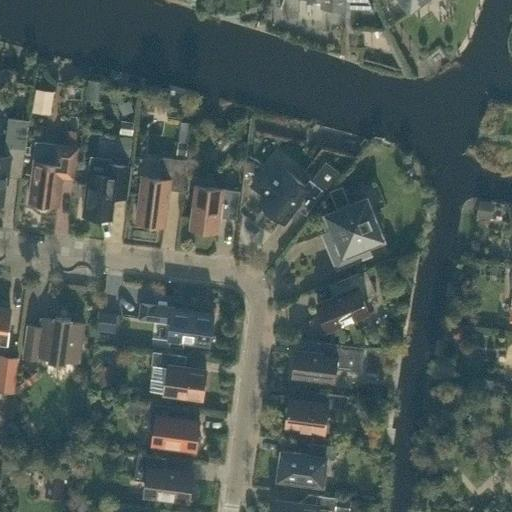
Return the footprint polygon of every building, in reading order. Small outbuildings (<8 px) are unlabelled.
[(35,110),(52,112),(55,91),(39,88),(35,110)] [(0,202),(4,203),(8,175),(9,175),(15,176),(16,176),(21,177),(22,171),(29,119),(28,119),(9,116),(4,154),(3,154),(0,153),(0,202)] [(75,142),(77,131),(66,129),(65,140),(75,142)] [(130,157),(132,138),(121,136),(118,156),(130,157)] [(75,178),(79,147),(37,141),(30,201),(38,202),(38,206),(41,209),(45,209),(48,207),(50,203),(58,204),(62,177),(75,178)] [(183,190),(187,159),(164,156),(161,177),(143,175),(137,221),(164,224),(169,188),(183,190)] [(128,191),(132,165),(109,162),(108,174),(89,172),(83,214),(98,215),(100,217),(108,219),(110,217),(112,217),(116,190),(128,191)] [(285,169),(281,175),(268,164),(255,181),(268,192),(260,202),(284,221),(300,201),(309,209),(324,190),(310,179),(305,185),(285,169)] [(338,175),(327,166),(317,179),(328,187),(338,175)] [(237,218),(240,190),(196,184),(190,228),(218,231),(220,216),(237,218)] [(332,191),(338,206),(350,202),(343,186),(332,191)] [(367,243),(383,237),(366,197),(327,214),(338,240),(328,245),(337,268),(371,254),(367,243)] [(363,298),(376,292),(367,268),(337,281),(342,293),(317,303),(328,329),(369,312),(363,298)] [(174,307),(173,306),(141,302),(139,318),(171,322),(168,339),(210,345),(214,314),(174,309),(174,307)] [(0,340),(6,342),(10,309),(0,307),(0,340)] [(71,320),(71,317),(55,315),(55,318),(43,316),(42,325),(28,323),(24,357),(39,359),(39,356),(50,357),(49,360),(65,362),(66,359),(77,361),(83,322),(71,320)] [(361,369),(364,346),(327,341),(326,353),(296,349),(293,376),(334,381),(336,369),(339,366),(361,369)] [(153,364),(150,389),(164,391),(164,392),(203,397),(206,375),(206,371),(179,367),(181,354),(153,350),(151,363),(153,364)] [(17,358),(4,356),(3,356),(0,377),(0,387),(13,390),(17,358)] [(104,383),(107,365),(96,364),(94,382),(104,383)] [(347,408),(348,395),(319,391),(317,403),(289,399),(286,426),(325,431),(325,430),(329,431),(333,428),(334,421),(331,417),(327,417),(328,405),(347,408)] [(168,417),(170,405),(146,402),(142,427),(154,428),(152,443),(196,449),(196,446),(200,445),(201,436),(198,434),(200,421),(168,417)] [(334,458),(336,445),(311,442),(310,453),(282,450),(279,477),(323,482),(326,457),(334,458)] [(165,469),(167,457),(138,453),(135,478),(147,479),(145,494),(189,500),(189,498),(192,498),(195,496),(196,488),(194,485),(191,485),(193,472),(165,469)] [(99,465),(80,462),(77,481),(96,483),(99,465)] [(62,495),(65,475),(49,473),(46,493),(62,495)] [(335,509),(337,497),(308,493),(307,504),(297,503),(276,501),(274,511),(328,511),(329,508),(335,509)] [(345,510),(347,499),(340,498),(338,509),(345,510)]
